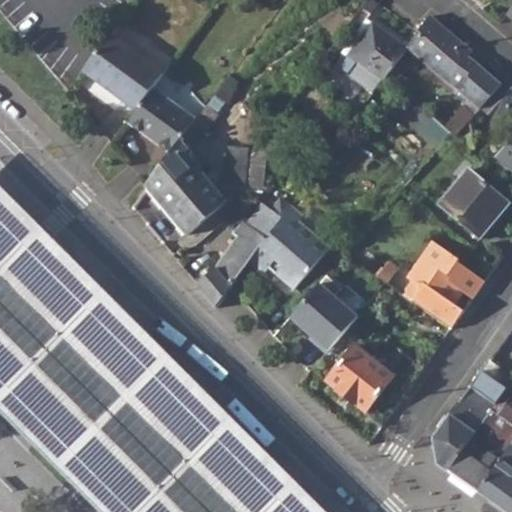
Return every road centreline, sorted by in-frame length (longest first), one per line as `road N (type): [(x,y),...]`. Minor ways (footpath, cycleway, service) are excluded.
road 1 (tertiary): [(360,492),(0,132)]
road 2 (residential): [(360,492),(511,286)]
